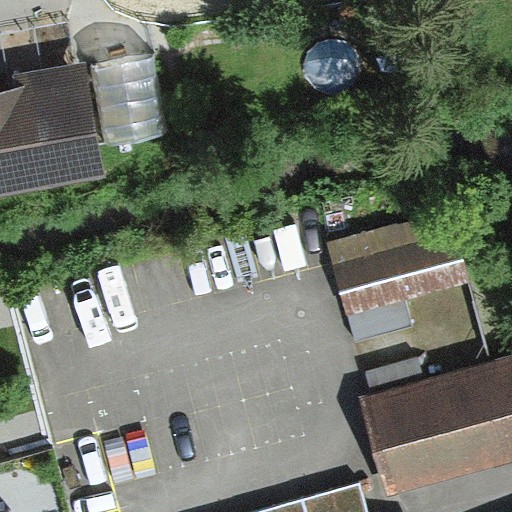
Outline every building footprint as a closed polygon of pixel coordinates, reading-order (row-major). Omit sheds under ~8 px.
[(167,58),(103,61),(106,139),(170,137),(167,58)] [(0,195),(105,178),(86,67),(18,78),(20,92),(0,95),(0,195)] [(451,214),(327,248),(353,343),(414,326),(407,301),(471,284),(451,214)] [(370,394),(362,396),(391,496),(511,460),(511,351),(426,377),(420,357),(364,373),(370,394)] [(365,511),(357,481),(248,511),(365,511)]
